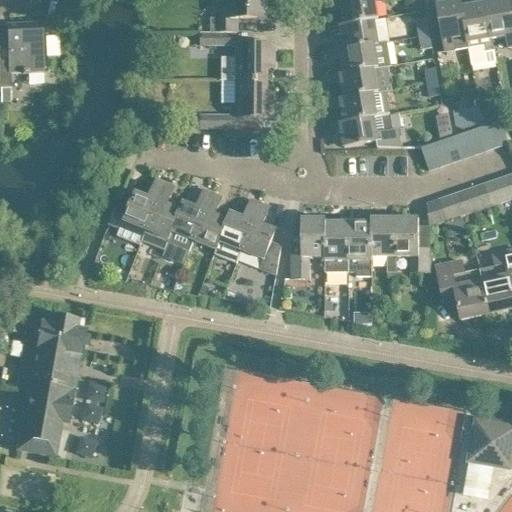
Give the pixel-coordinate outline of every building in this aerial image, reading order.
[(210,19),(210,34),(234,34),(236,34),(236,20),(266,20),(266,0),(230,0),(231,6),(221,6),(221,19),(210,19)] [(330,28),(330,29),(378,20),(374,1),(378,0),(329,0),(332,13),(342,11),(344,26),(330,28)] [(511,48),(511,17),(509,0),(485,4),(494,52),(492,40),(506,37),(508,49),(511,48)] [(460,2),(437,6),(445,53),(469,49),(460,2)] [(461,2),(460,2),(469,49),(472,66),(496,62),(494,52),(485,4),(462,8),(461,2)] [(71,25),(70,9),(60,10),(61,26),(71,25)] [(378,20),(330,29),(331,37),(342,35),(344,50),(330,53),(378,45),(374,22),(378,21),(378,20)] [(417,23),(419,37),(430,35),(427,22),(417,23)] [(0,89),(11,89),(10,74),(22,74),(22,75),(28,75),(28,84),(43,83),(40,25),(39,25),(39,29),(25,30),(25,25),(7,26),(7,34),(0,34),(0,89)] [(202,46),(234,46),(234,34),(210,34),(202,34),(202,46)] [(57,35),(45,36),(46,53),(58,53),(57,35)] [(432,49),(430,35),(419,37),(422,51),(432,49)] [(378,45),(330,53),(331,62),(342,60),(344,74),(330,77),(330,78),(387,67),(390,67),(386,43),(378,45)] [(238,58),(225,58),(225,82),(238,82),(268,82),(268,68),(274,69),(274,46),(238,46),(238,58)] [(387,67),(330,78),(331,86),(342,84),(344,99),(330,101),(330,102),(385,92),(391,91),(387,67)] [(425,71),(428,85),(438,83),(436,69),(425,71)] [(268,82),(238,82),(237,118),(273,118),(273,96),(267,96),(268,82)] [(438,83),(428,85),(430,98),(441,97),(438,83)] [(11,89),(0,89),(0,93),(0,103),(11,103),(11,89)] [(385,92),(330,102),(331,110),(342,108),(344,123),(329,126),(330,126),(389,116),(385,92)] [(493,108),(480,112),(482,124),(484,128),(489,126),(497,124),(495,119),(493,108)] [(482,124),(480,112),(467,117),(469,129),(482,124)] [(389,116),(330,126),(331,135),(341,133),(344,149),(376,143),(378,149),(400,149),(397,129),(392,130),(389,116)] [(201,130),(233,130),(233,117),(201,117),(201,130)] [(497,149),(508,145),(501,122),(497,124),(489,126),(497,149)] [(484,128),(478,130),(486,152),(497,149),(489,126),(484,128)] [(486,152),(478,130),(467,134),(474,156),(486,152)] [(467,134),(455,138),(463,160),(474,156),(467,134)] [(455,138),(444,142),(452,164),(463,160),(455,138)] [(452,164),(444,142),(433,145),(440,168),(452,164)] [(429,172),(440,168),(433,145),(421,149),(421,150),(429,172)] [(503,204),(511,200),(511,193),(506,177),(495,181),(503,204)] [(119,202),(109,226),(110,226),(119,229),(116,237),(140,247),(142,241),(165,184),(156,180),(149,198),(135,193),(130,207),(119,202)] [(495,181),(484,185),(492,208),(503,204),(495,181)] [(165,184),(142,241),(165,250),(168,243),(169,240),(183,203),(180,211),(167,205),(174,187),(165,184)] [(484,185),(473,189),(480,211),(492,208),(484,185)] [(469,215),(480,211),(473,189),(461,193),(469,215)] [(169,240),(168,243),(190,252),(194,242),(213,194),(204,190),(197,209),(183,203),(169,240)] [(461,193),(450,196),(458,219),(469,215),(461,193)] [(216,250),(231,214),(231,213),(228,221),(215,216),(222,197),(213,194),(194,242),(216,250)] [(446,223),(458,219),(450,196),(439,200),(446,223)] [(430,229),(446,223),(439,200),(427,204),(430,229)] [(216,250),(214,256),(236,265),(242,252),(261,204),(252,201),(244,219),(231,214),(216,250)] [(260,270),(276,276),(281,248),(271,244),(276,231),(262,226),(269,208),(261,204),(242,252),(264,261),(260,270)] [(325,274),(325,220),(301,220),(301,256),(290,257),(290,280),(310,280),(310,259),(322,259),(322,262),(324,262),(325,274)] [(326,220),(325,220),(325,274),(349,274),(348,224),(326,224),(326,220)] [(371,224),(348,224),(349,274),(357,274),(357,279),(372,279),(372,262),(372,220),(371,220),(371,224)] [(387,274),(395,274),(395,220),(372,220),(372,262),(372,258),(387,258),(387,274)] [(430,274),(430,250),(419,250),(418,220),(395,220),(395,274),(396,274),(396,258),(410,258),(410,274),(430,274)] [(495,267),(480,270),(489,315),(511,310),(511,251),(493,255),(495,267)] [(456,298),(461,322),(489,315),(480,270),(464,274),(461,262),(436,267),(443,301),(456,298)] [(202,286),(199,294),(206,297),(210,289),(202,286)] [(334,304),(325,304),(325,313),(334,313),(334,304)] [(21,334),(26,308),(8,305),(3,331),(21,334)] [(37,345),(80,353),(80,352),(85,349),(87,341),(83,336),(84,333),(80,332),(81,324),(81,323),(42,316),(37,345)] [(9,355),(13,356),(23,358),(19,380),(17,390),(19,390),(23,391),(25,391),(29,392),(18,450),(20,450),(51,456),(53,456),(58,429),(60,422),(67,424),(73,389),(66,388),(72,354),(80,355),(80,353),(37,345),(37,346),(13,342),(10,355),(9,355)] [(82,423),(100,425),(104,384),(86,382),(82,423)] [(511,420),(490,417),(488,428),(480,427),(474,458),(506,464),(508,449),(511,449),(511,420)] [(77,441),(78,457),(94,455),(93,440),(77,441)]
